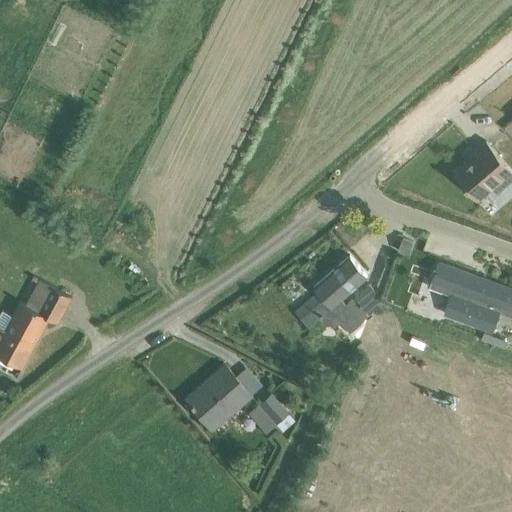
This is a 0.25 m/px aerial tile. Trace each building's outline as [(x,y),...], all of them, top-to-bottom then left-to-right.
[(475,206),(511,176),(511,170),(493,147),(453,178),(475,206)] [(511,320),(511,290),(436,262),(426,288),(446,296),(440,312),(489,330),(495,315),(511,320)] [(347,263),(292,308),(314,336),(341,314),(352,327),(380,305),(347,263)] [(0,319),(0,358),(15,367),(45,318),(58,296),(36,283),(11,326),(0,319)] [(401,343),(511,392),(511,352),(446,322),(443,328),(414,315),(401,343)] [(511,436),(511,409),(394,357),(383,378),(511,436)] [(245,358),(191,400),(212,426),(265,384),(245,358)] [(511,477),(511,447),(378,388),(365,412),(511,477)] [(269,402),(286,422),(298,410),(281,391),(269,402)] [(482,511),(511,511),(511,491),(360,423),(346,451),(482,511)] [(392,511),(460,511),(342,459),(329,484),(392,511)] [(337,511),(341,505),(326,499),(319,511),(337,511)]
